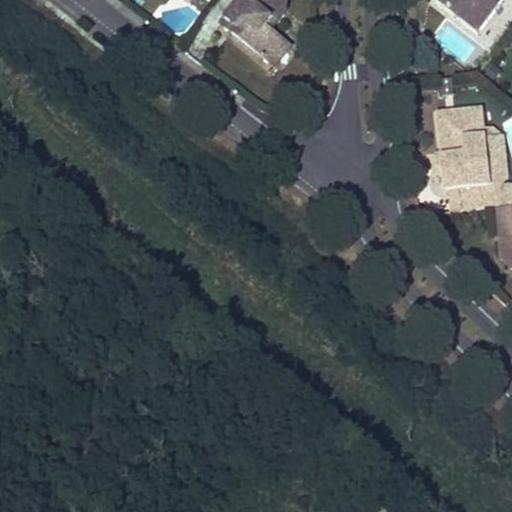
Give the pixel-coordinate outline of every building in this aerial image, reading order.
[(286,0),(242,0),(225,21),(237,31),(233,37),(268,65),(269,62),(283,44),(285,43),(271,31),(267,28),(272,22),(276,25),(286,13),(286,0)] [(435,0),(434,2),(478,36),(505,0),(435,0)] [(237,31),(225,21),(220,27),(233,37),(237,31)] [(276,25),(272,22),(267,28),(271,31),(276,25)] [(283,44),(269,62),(276,68),(290,50),(283,44)] [(442,111),(446,149),(451,148),(454,177),(449,177),(451,193),(459,192),(461,212),(496,209),(511,207),(511,185),(508,186),(497,187),(493,153),(485,154),(484,144),(480,107),(442,111)] [(497,187),(508,186),(504,142),(484,144),(485,154),(493,153),(497,187)] [(453,213),(461,212),(459,192),(451,193),(453,213)] [(511,207),(496,209),(501,259),(511,270),(511,207)]
